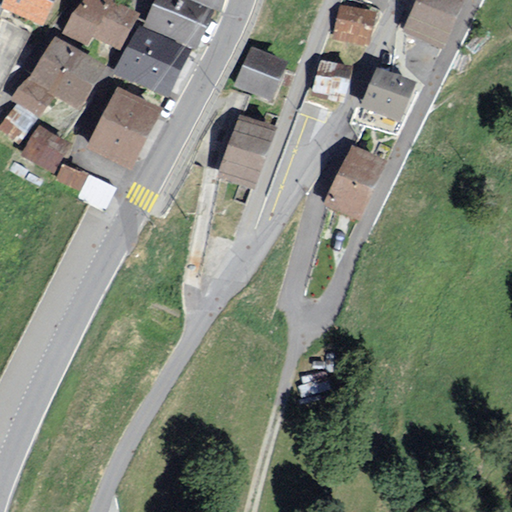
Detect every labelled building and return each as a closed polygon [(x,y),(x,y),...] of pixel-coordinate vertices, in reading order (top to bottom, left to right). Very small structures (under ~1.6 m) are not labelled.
[(46,29),(59,0),(3,0),(0,7),(46,29)] [(135,13),(107,0),(87,0),(66,33),(86,43),(92,32),(119,45),(135,13)] [(209,14),(180,0),(158,0),(147,23),(194,45),(209,14)] [(460,0),(420,0),(408,27),(442,42),(460,0)] [(381,16),(343,7),(335,42),(373,51),(381,16)] [(187,52),(138,28),(118,69),(167,92),(187,52)] [(114,77),(61,44),(16,104),(45,122),(60,105),(88,121),(114,77)] [(295,69),(256,53),(240,93),(279,108),(295,69)] [(356,75),(324,64),(312,97),(343,108),(356,75)] [(412,82),(379,69),(365,105),(399,118),(412,82)] [(168,116),(122,94),(94,153),(140,175),(168,116)] [(42,126),(19,110),(1,135),(26,151),(42,126)] [(273,135),(241,123),(223,171),(255,183),(273,135)] [(79,152),(42,132),(25,160),(71,188),(78,176),(70,170),(79,152)] [(384,161),(353,147),(329,201),(360,215),(384,161)] [(119,193),(91,179),(80,202),(108,215),(119,193)] [(108,218),(61,195),(0,320),(0,409),(12,416),(108,218)]
